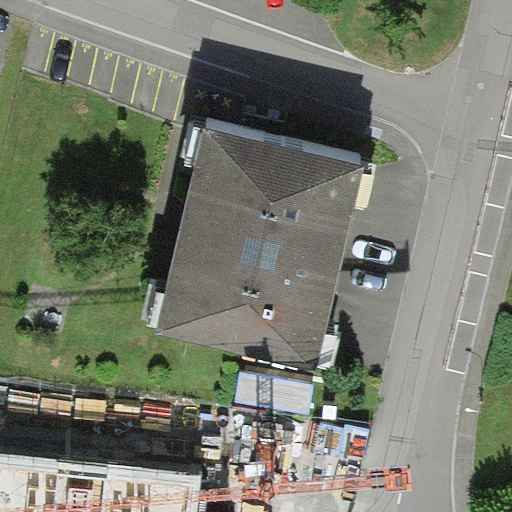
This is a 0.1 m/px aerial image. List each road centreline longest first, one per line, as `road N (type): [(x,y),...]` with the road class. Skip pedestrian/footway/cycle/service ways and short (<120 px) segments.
road 1 (residential): [(475,110),(399,511)]
road 2 (residential): [(118,0),(398,96),(475,110)]
